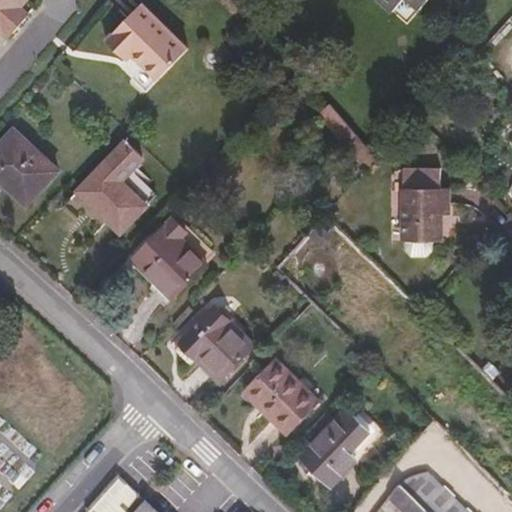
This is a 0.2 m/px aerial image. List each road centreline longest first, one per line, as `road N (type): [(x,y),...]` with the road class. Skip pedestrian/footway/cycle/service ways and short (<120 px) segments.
road 1 (residential): [(155,402),(0,261)]
road 2 (residential): [(272,511),(155,402)]
road 3 (residential): [(56,511),(155,402)]
